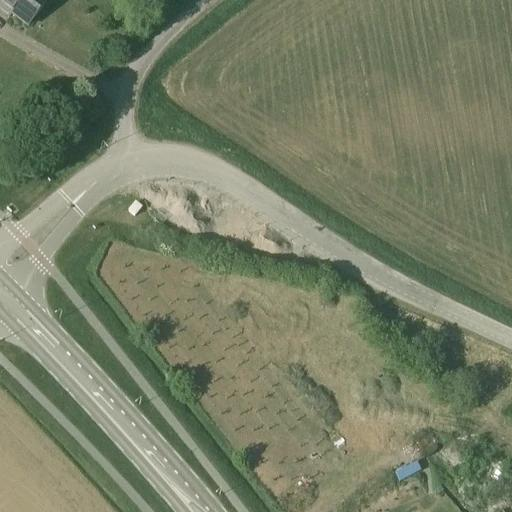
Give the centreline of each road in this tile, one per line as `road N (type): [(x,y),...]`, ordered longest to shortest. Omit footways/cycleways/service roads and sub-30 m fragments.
road 1 (unclassified): [(511,344),(214,175),(136,171)]
road 2 (secondary): [(196,511),(0,292)]
road 3 (unclassified): [(136,171),(126,119),(133,85),(171,33),(213,0)]
road 4 (unclassified): [(0,276),(96,187),(136,171)]
